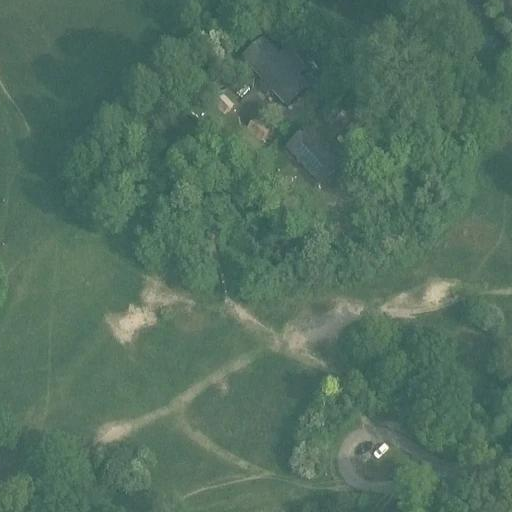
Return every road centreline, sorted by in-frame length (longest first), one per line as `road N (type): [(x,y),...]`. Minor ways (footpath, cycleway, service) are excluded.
road 1 (unknown): [(172,511),(242,483),(392,488)]
road 2 (unknown): [(0,82),(33,140),(0,246)]
road 3 (unclassified): [(444,473),(374,437),(354,443),(345,464),(361,480),(392,488)]
